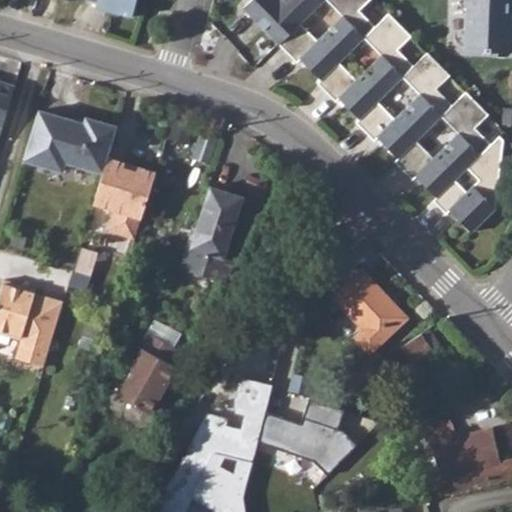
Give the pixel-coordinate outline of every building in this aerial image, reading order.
[(96,0),(95,6),(132,15),(136,0),(96,0)] [(250,0),(243,7),(279,44),(300,23),(323,0),(250,0)] [(369,0),(327,0),(343,16),(318,40),(300,23),(279,44),(297,62),(301,59),(321,79),(339,62),(364,37),(375,26),(359,10),(369,0)] [(508,0),(464,0),(465,6),(467,6),(465,50),(511,52),(511,48),(511,28),(508,28),(508,0)] [(339,62),(321,79),(317,83),(335,101),(339,98),(360,119),(377,101),(402,76),(414,65),(398,49),(411,36),(388,12),(375,26),(364,37),(381,55),(356,79),(339,62)] [(395,119),(377,101),(360,119),(356,122),(374,140),(378,137),(398,158),(416,140),(441,116),(453,105),(436,88),(450,75),(427,52),(414,65),(402,76),(420,94),(395,119)] [(0,133),(1,131),(14,86),(0,81),(0,133)] [(398,158),(395,161),(413,180),(416,176),(437,197),(454,179),(467,167),(491,143),(475,127),(488,114),(465,91),(453,105),(441,116),(458,133),(433,158),(416,140),(398,158)] [(108,156),(117,126),(86,117),(84,124),(39,109),(24,159),(63,170),(66,161),(103,172),(108,156)] [(437,197),(433,200),(446,213),(450,210),(471,232),(495,208),(503,139),(499,135),(491,143),(467,167),(476,175),(463,188),(454,179),(437,197)] [(135,239),(156,172),(108,156),(103,172),(94,202),(115,211),(110,231),(135,239)] [(223,257),(243,196),(210,186),(191,246),(187,245),(182,260),(187,270),(215,280),(223,257)] [(85,292),(97,252),(80,247),(69,287),(85,292)] [(215,280),(225,282),(238,262),(223,257),(215,280)] [(363,269),(333,297),(363,329),(353,338),(370,354),(409,317),(363,269)] [(0,295),(0,329),(15,335),(20,339),(22,339),(16,358),(44,366),(64,301),(30,291),(31,287),(5,279),(0,295)] [(65,298),(82,303),(85,292),(69,287),(65,298)] [(151,333),(174,346),(181,332),(154,319),(147,331),(151,333)] [(149,413),(175,366),(169,362),(176,347),(174,346),(151,333),(116,394),(149,413)] [(422,333),(400,347),(414,366),(435,353),(422,333)] [(219,511),(249,511),(249,473),(257,438),(274,384),(242,375),(232,400),(232,411),(242,413),(239,430),(222,426),(224,417),(204,411),(166,493),(168,494),(159,511),(185,511),(193,496),(219,509),(219,511)] [(492,428),(457,438),(452,419),(427,426),(438,468),(441,467),(443,476),(441,477),(434,479),(435,482),(424,484),(427,497),(511,476),(511,459),(501,462),(492,428)] [(252,511),(264,511),(264,498),(252,500),(252,511)]
